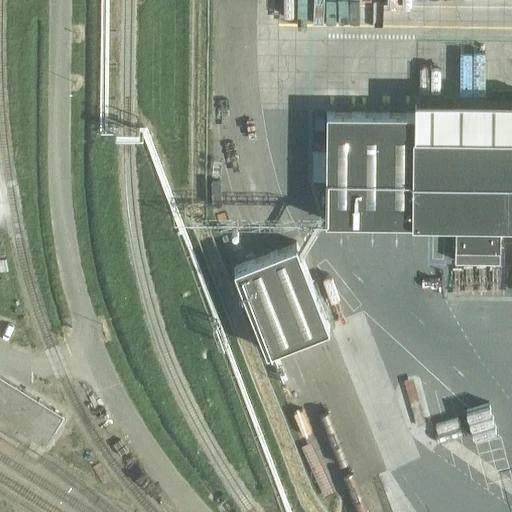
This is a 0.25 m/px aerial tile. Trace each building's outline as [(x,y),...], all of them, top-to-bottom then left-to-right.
[(286,0),(286,10),(335,9),(335,0),(286,0)] [(436,64),(452,64),(451,52),(435,53),(436,64)] [(511,101),(417,101),(417,114),(378,113),(326,113),(326,120),(326,149),(309,149),(309,175),(326,175),(326,221),(378,222),(414,222),(414,224),(456,225),(456,245),(456,262),(500,262),(500,245),(500,226),(511,225),(511,101)] [(232,267),(265,351),(296,340),(316,331),(318,331),(328,327),(295,242),(285,246),(282,247),(263,255),(232,267)] [(0,374),(0,411),(52,444),(72,412),(4,369),(0,374)]
